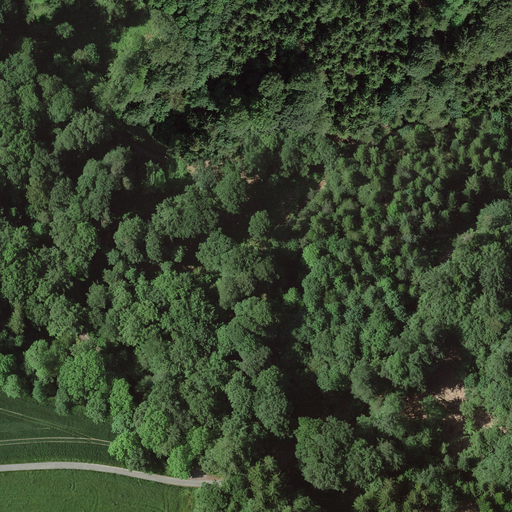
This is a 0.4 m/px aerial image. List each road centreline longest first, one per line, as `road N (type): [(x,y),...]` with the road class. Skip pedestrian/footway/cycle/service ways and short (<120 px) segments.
road 1 (track): [(511,214),(459,245),(397,347),(275,466),(246,482),(209,484)]
road 2 (track): [(25,171),(25,234),(49,293),(209,484)]
road 3 (track): [(209,484),(92,468),(0,467)]
road 4 (track): [(28,0),(42,110),(25,171)]
